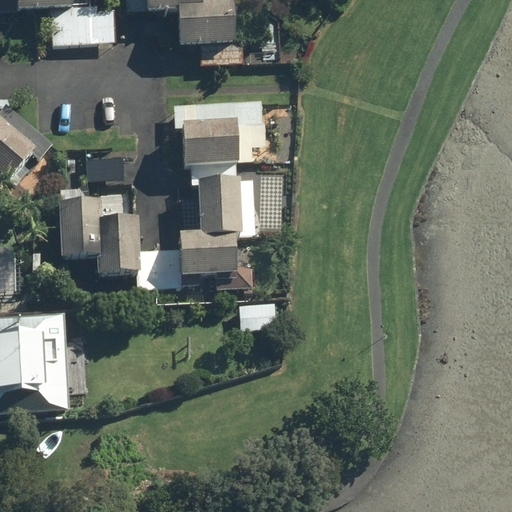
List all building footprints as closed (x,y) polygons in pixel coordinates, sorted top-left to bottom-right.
[(0,0),(0,18),(52,22),(50,49),(113,53),(116,12),(73,10),(73,0),(0,0)] [(146,0),(147,19),(178,18),(178,56),(236,55),(235,7),(204,7),(204,0),(146,0)] [(234,186),(235,170),(235,167),(250,167),(250,152),(262,152),(262,106),(173,107),(174,151),(180,151),(180,170),(191,170),(190,188),(194,189),(194,203),(185,203),(186,238),(178,239),(180,282),(237,281),(236,241),(254,241),(253,186),(234,186)] [(0,183),(5,188),(33,158),(39,164),(52,150),(6,109),(2,113),(0,110),(0,183)] [(85,163),(84,185),(123,185),(123,163),(85,163)] [(60,207),(60,264),(96,264),(96,281),(138,281),(139,222),(100,222),(100,207),(60,207)] [(15,253),(0,253),(0,298),(16,298),(15,253)] [(0,416),(67,413),(62,320),(0,323),(0,416)]
